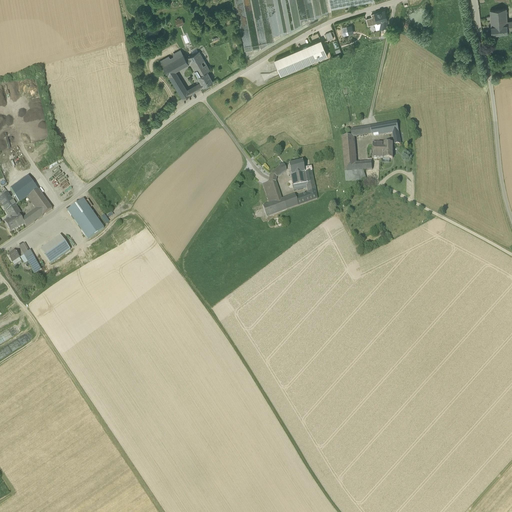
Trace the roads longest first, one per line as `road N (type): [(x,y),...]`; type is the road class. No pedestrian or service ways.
road 1 (unclassified): [(0,249),(253,65),(331,21),(401,0)]
road 2 (unclassified): [(474,0),(511,215)]
